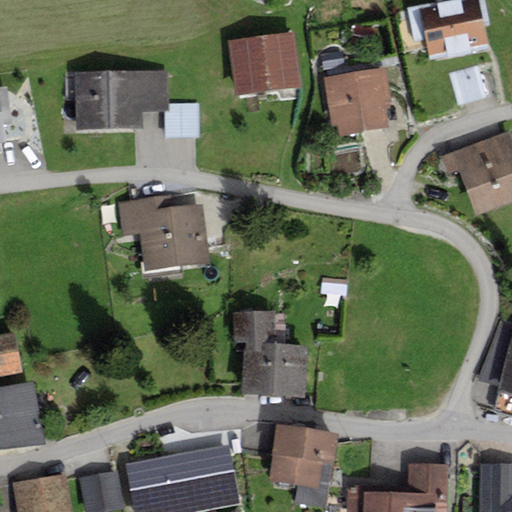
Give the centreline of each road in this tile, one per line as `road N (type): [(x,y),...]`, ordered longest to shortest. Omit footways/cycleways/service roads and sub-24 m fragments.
road 1 (residential): [(449,430),(489,308),(479,264),(453,233),(191,177),(121,174),(0,187)]
road 2 (residential): [(0,466),(204,409),(449,430)]
